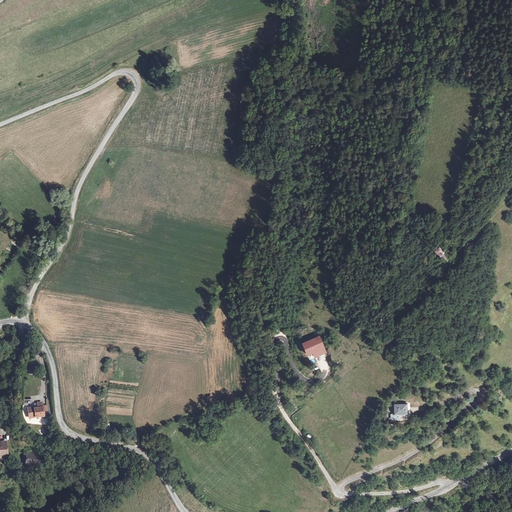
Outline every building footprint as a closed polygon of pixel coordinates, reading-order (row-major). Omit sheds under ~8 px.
[(434,251),(440,258),(445,253),(439,247),(434,251)] [(316,331),(300,338),(305,349),(311,347),(313,351),(323,346),(316,331)] [(401,396),(387,398),(388,407),(388,408),(396,407),(402,406),(401,396)] [(35,404),(28,405),(29,411),(31,410),(32,414),(44,412),(43,405),(42,399),(38,400),(39,404),(35,405),(35,404)] [(0,440),(0,467),(2,467),(1,455),(5,455),(11,454),(10,440),(0,441),(0,440)] [(43,453),(32,451),(30,461),(41,463),(43,453)]
